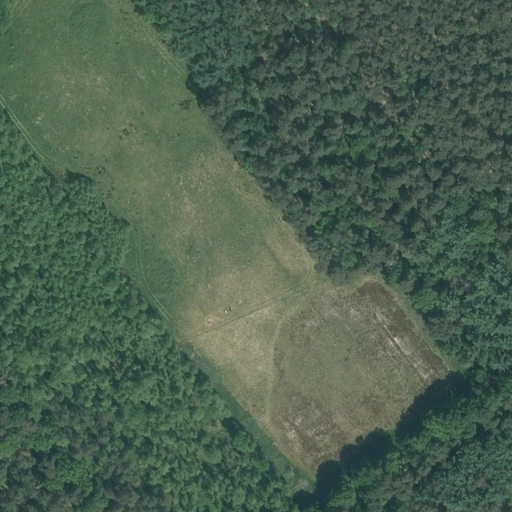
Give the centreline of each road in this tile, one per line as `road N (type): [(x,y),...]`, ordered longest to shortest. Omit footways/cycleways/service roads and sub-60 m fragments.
road 1 (track): [(511,250),(325,0),(13,0),(0,19)]
road 2 (track): [(362,511),(511,412)]
